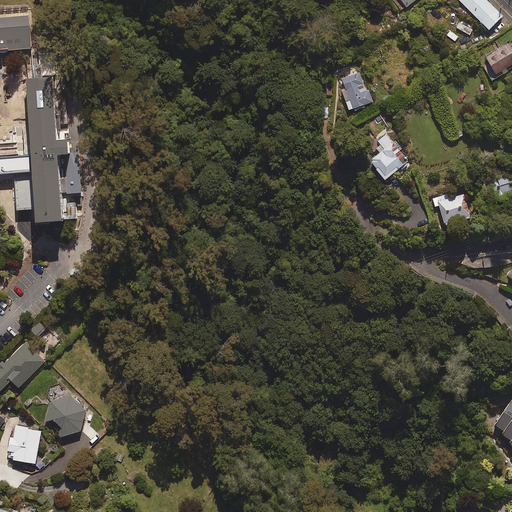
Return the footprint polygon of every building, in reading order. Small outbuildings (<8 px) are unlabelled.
[(417,0),(399,0),(407,9),(417,0)] [(503,19),(484,0),(456,0),(489,33),(503,19)] [(28,13),(0,15),(0,48),(30,46),(28,13)] [(511,67),(511,51),(508,46),(479,64),(491,83),(506,73),(505,72),(511,67)] [(366,91),(360,74),(338,83),(349,113),(373,104),(368,90),(366,91)] [(36,222),(64,220),(62,192),(80,191),(78,151),(76,151),(75,146),(70,147),(69,139),(56,140),(51,75),(26,76),(36,222)] [(402,149),(389,133),(377,143),(384,152),(368,166),(384,186),(411,164),(400,150),(402,149)] [(511,176),(489,182),(495,206),(511,202),(511,176)] [(451,194),(432,198),(435,210),(441,209),(445,230),(470,225),(464,195),(452,198),(451,194)] [(47,330),(40,324),(32,332),(38,339),(47,330)] [(0,389),(10,379),(18,387),(45,360),(26,341),(3,363),(1,361),(0,362),(0,389)] [(511,397),(494,424),(503,430),(501,433),(511,439),(509,443),(511,444),(511,397)] [(50,405),(47,425),(57,423),(65,431),(62,441),(84,434),(88,414),(73,399),(50,405)] [(43,432),(17,428),(16,440),(12,439),(10,457),(16,458),(15,463),(38,467),(43,432)]
